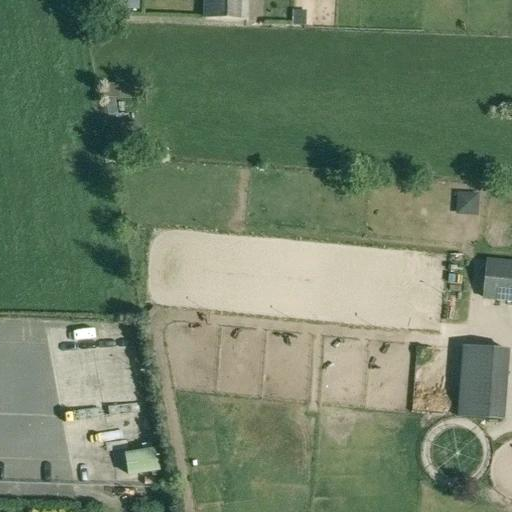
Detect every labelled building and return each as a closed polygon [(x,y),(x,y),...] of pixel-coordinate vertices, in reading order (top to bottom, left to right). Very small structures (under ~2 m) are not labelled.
[(204,0),(204,19),(248,20),(248,0),(204,0)] [(136,149),(132,119),(109,123),(113,152),(136,149)] [(511,261),(485,259),(481,300),(511,303),(511,261)] [(508,350),(464,347),(459,417),(503,420),(508,350)] [(126,453),(129,476),(162,471),(159,448),(126,453)]
